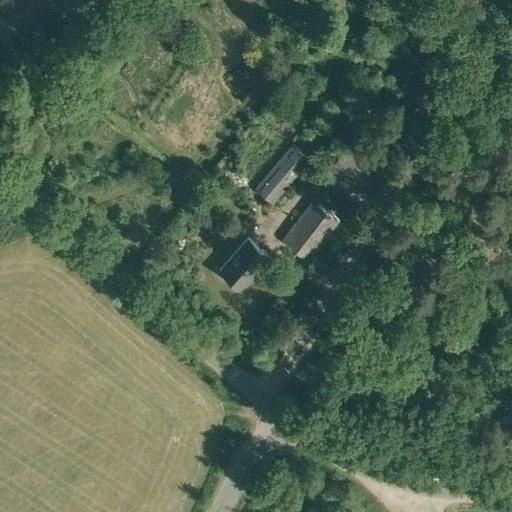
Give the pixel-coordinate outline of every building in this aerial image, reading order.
[(341,112),(333,105),(326,113),(334,120),(341,112)] [(366,186),(383,164),(352,140),(335,162),(366,186)] [(272,201),(308,157),(293,144),(256,188),(272,201)] [(308,258),(339,218),(313,198),(282,238),(308,258)] [(241,289),(270,256),(247,236),(219,269),(241,289)] [(88,289),(79,294),(88,309),(97,304),(88,289)]
